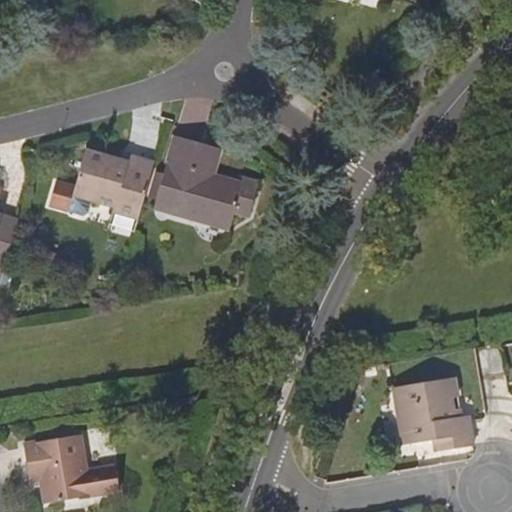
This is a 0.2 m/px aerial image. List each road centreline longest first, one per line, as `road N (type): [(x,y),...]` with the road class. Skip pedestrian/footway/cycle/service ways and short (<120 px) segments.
road 1 (tertiary): [(255,476),(333,279),(391,183)]
road 2 (residential): [(255,476),(320,503),(449,483),(493,488)]
road 3 (residential): [(224,49),(166,87),(0,129)]
road 4 (residential): [(224,49),(273,101),(391,183)]
road 5 (tertiary): [(391,183),(462,91),(511,42)]
